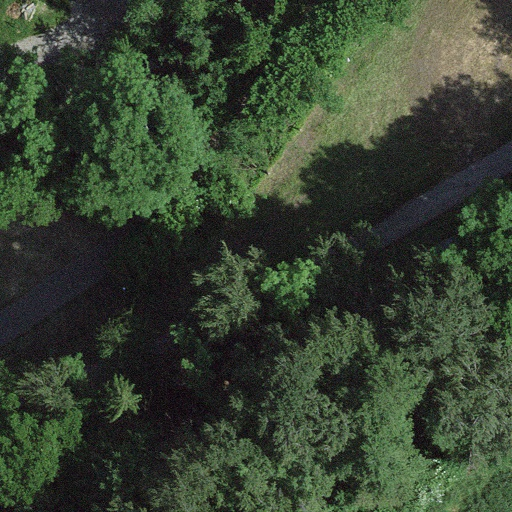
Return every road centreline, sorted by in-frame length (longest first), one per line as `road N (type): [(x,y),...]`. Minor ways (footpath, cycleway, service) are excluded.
road 1 (track): [(511,155),(0,418)]
road 2 (track): [(0,313),(172,209),(330,0)]
